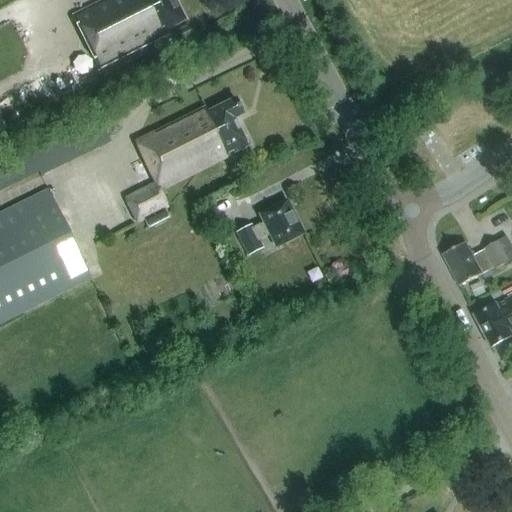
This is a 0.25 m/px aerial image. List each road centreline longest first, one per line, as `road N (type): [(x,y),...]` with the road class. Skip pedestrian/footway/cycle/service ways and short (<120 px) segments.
road 1 (unknown): [(297,26),(156,100),(111,152),(0,200)]
road 2 (tertiary): [(511,439),(397,215)]
road 3 (tertiary): [(397,215),(282,0)]
road 4 (unknown): [(510,436),(374,511)]
road 5 (unclassified): [(397,215),(511,151)]
